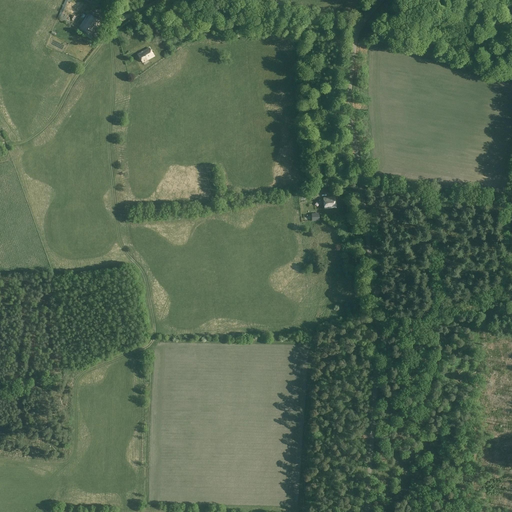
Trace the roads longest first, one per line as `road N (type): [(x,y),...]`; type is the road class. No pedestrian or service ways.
road 1 (unclassified): [(367,511),(379,353),(349,101),(356,33),(382,0)]
road 2 (track): [(158,0),(122,17),(34,136),(6,145)]
road 3 (track): [(359,25),(471,61),(511,55)]
road 4 (track): [(511,302),(433,312),(396,291),(373,290)]
